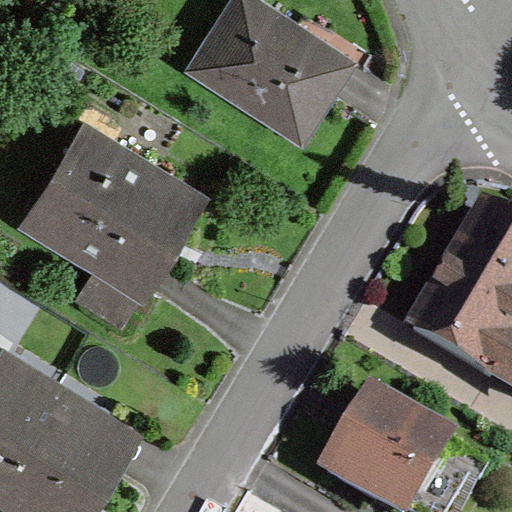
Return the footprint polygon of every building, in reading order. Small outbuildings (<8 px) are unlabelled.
[(282,0),(236,0),(199,52),(303,126),(330,88),(356,52),(282,0)] [(106,257),(145,281),(176,231),(202,188),(90,119),(32,211),(106,257)] [(511,238),(508,246),(476,226),(445,277),(415,324),(511,384),(511,337),(508,336),(511,329),(511,238)] [(126,312),(145,281),(106,257),(87,288),(126,312)] [(0,374),(0,480),(52,511),(73,511),(94,478),(102,483),(109,471),(115,461),(107,457),(129,421),(14,351),(0,374)] [(449,438),(376,394),(353,432),(331,467),(405,511),(407,507),(448,440),(449,438)] [(448,511),(480,460),(448,440),(407,507),(415,511),(448,511)]
